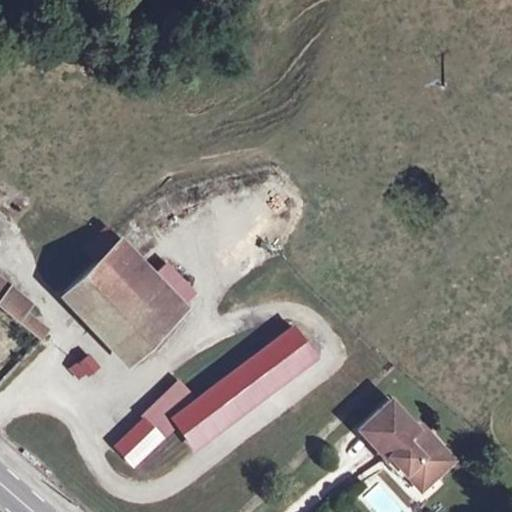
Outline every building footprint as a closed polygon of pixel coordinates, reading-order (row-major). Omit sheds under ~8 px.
[(105,227),(51,278),(62,292),(116,240),(105,227)] [(62,292),(61,293),(93,326),(149,272),(117,240),(116,240),(62,292)] [(149,272),(93,326),(128,363),(184,309),(149,272)] [(0,305),(40,338),(46,330),(22,311),(29,303),(0,279),(0,305)] [(291,326),(170,417),(191,444),(311,353),(291,326)] [(88,352),(69,368),(80,383),(100,367),(88,352)] [(389,399),(357,428),(384,457),(387,455),(403,472),(414,484),(430,470),(435,476),(452,460),(419,425),(416,428),(389,399)] [(144,420),(116,447),(131,463),(159,436),(144,420)] [(384,457),(381,460),(398,477),(403,472),(387,455),(384,457)] [(430,470),(414,484),(420,490),(435,476),(430,470)]
